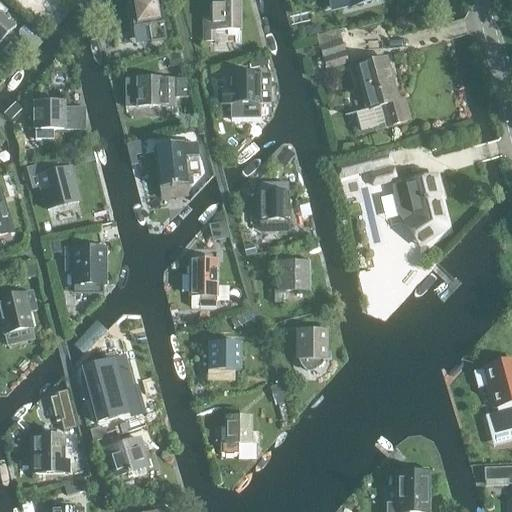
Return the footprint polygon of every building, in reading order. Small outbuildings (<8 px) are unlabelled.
[(130,0),(136,43),(152,41),(154,56),(169,54),(161,0),(130,0)] [(239,32),(239,4),(211,4),(211,20),(204,20),(204,32),(239,32)] [(0,45),(16,28),(3,17),(7,12),(0,5),(0,45)] [(18,38),(36,54),(44,45),(26,29),(18,38)] [(337,32),(325,36),(328,46),(318,49),(326,74),(348,67),(337,32)] [(385,60),(355,68),(368,111),(355,115),(360,131),(384,125),(386,131),(410,124),(404,102),(397,103),(385,60)] [(231,93),(224,93),(224,106),(231,105),(231,116),(259,116),(259,105),(270,105),(270,77),(259,77),(231,77),(231,93)] [(137,82),(125,82),(125,109),(138,109),(167,108),(174,108),(174,100),(187,99),(187,81),(174,82),(137,82)] [(35,104),(35,132),(35,142),(53,142),(53,132),(63,132),(63,104),(35,104)] [(159,187),(187,185),(185,157),(198,156),(197,144),(155,147),(159,187)] [(284,149),(274,162),(284,170),(294,157),(284,149)] [(364,161),(367,174),(391,168),(387,155),(364,161)] [(69,169),(38,178),(47,212),(78,203),(69,169)] [(368,177),(372,191),(395,184),(392,171),(368,177)] [(402,185),(392,187),(393,197),(399,218),(404,225),(418,248),(444,231),(435,193),(438,191),(435,177),(402,185)] [(260,211),(252,211),(252,222),(260,222),(260,232),(288,232),(288,222),(288,194),(260,194),(260,211)] [(0,237),(10,234),(3,211),(0,211),(0,237)] [(101,288),(102,279),(102,252),(74,251),(74,261),(66,261),(65,273),(72,273),(72,288),(101,288)] [(191,263),(191,310),(215,310),(215,263),(191,263)] [(307,292),(307,264),(279,263),(279,292),(307,292)] [(0,327),(3,327),(4,335),(31,329),(25,304),(34,302),(32,292),(0,299),(0,327)] [(297,361),(299,361),(307,373),(324,362),(325,362),(326,334),(298,333),(297,361)] [(239,372),(239,345),(209,345),(209,372),(239,372)] [(82,372),(96,425),(97,425),(97,421),(119,415),(139,409),(136,395),(127,360),(82,372)] [(490,436),(511,429),(511,362),(486,370),(498,414),(485,418),(490,436)] [(54,397),(47,399),(53,423),(57,422),(60,433),(73,430),(64,392),(53,394),(54,397)] [(257,446),(257,436),(250,436),(251,419),(226,419),(226,445),(220,445),(220,455),(225,455),(225,457),(233,457),(233,455),(238,455),(238,446),(257,446)] [(64,438),(34,438),(34,476),(64,476),(64,438)] [(117,479),(145,469),(139,454),(143,453),(139,441),(112,450),(114,457),(110,458),(117,479)] [(511,468),(484,470),(484,482),(511,480),(511,468)] [(387,506),(386,511),(428,511),(428,476),(396,476),(396,506),(387,506)]
